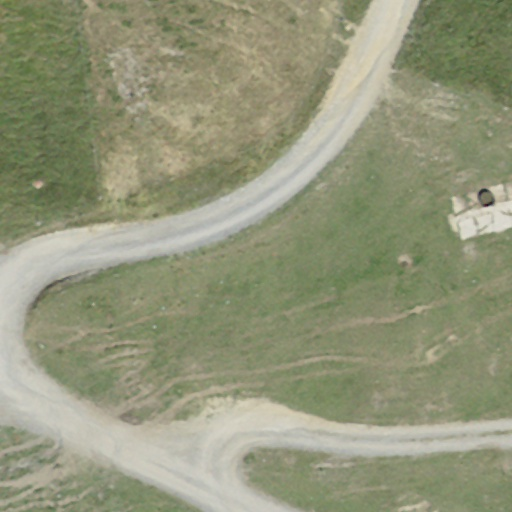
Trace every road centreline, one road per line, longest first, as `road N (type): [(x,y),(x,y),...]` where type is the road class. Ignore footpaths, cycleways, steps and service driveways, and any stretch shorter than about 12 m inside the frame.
road 1 (track): [(396,0),(319,144),(271,198),(186,237),(15,277),(0,299)]
road 2 (track): [(204,486),(219,448),(254,429),(356,441),(511,429)]
road 3 (track): [(0,373),(19,404),(262,511)]
